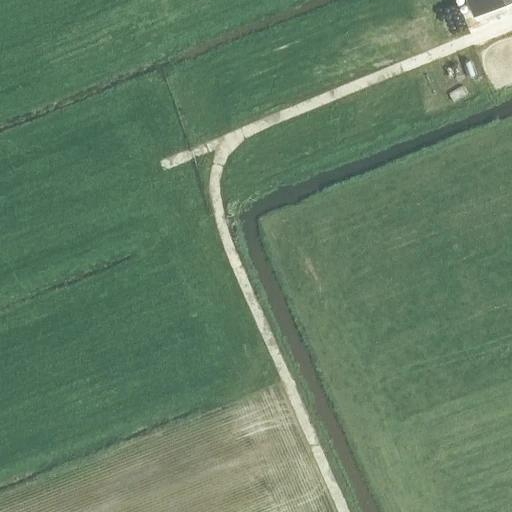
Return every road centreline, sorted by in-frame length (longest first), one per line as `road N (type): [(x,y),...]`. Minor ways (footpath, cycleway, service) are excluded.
road 1 (track): [(237,135),(218,172),(220,221),(343,511)]
road 2 (track): [(511,23),(162,166)]
